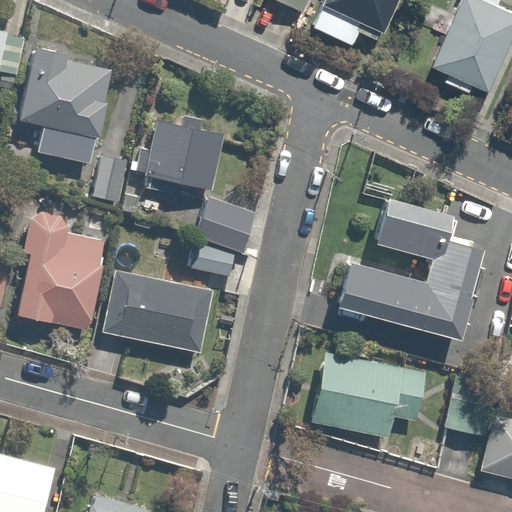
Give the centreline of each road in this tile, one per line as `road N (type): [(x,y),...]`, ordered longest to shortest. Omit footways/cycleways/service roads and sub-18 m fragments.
road 1 (residential): [(316,90),(237,445)]
road 2 (residential): [(237,445),(0,377)]
road 3 (residential): [(472,511),(237,445)]
road 4 (residential): [(316,90),(112,0)]
road 5 (residential): [(511,177),(316,90)]
